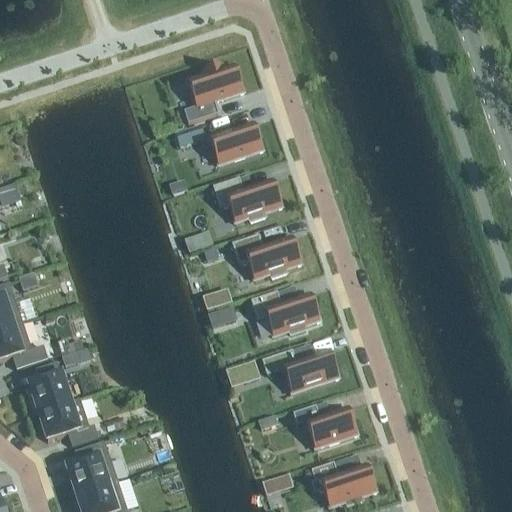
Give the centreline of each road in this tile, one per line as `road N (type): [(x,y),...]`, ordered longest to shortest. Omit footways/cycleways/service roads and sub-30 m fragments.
road 1 (tertiary): [(511,165),(457,0)]
road 2 (residential): [(109,48),(255,0)]
